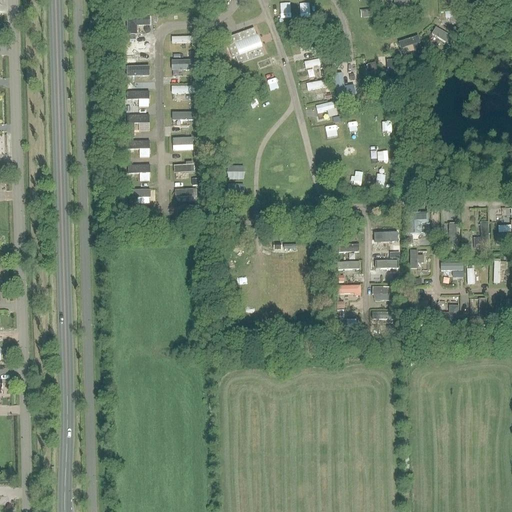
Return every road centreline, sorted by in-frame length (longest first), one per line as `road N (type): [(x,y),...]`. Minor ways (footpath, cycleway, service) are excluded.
road 1 (unclassified): [(92,511),(76,0)]
road 2 (residential): [(28,511),(13,0)]
road 3 (primary): [(65,511),(57,0)]
